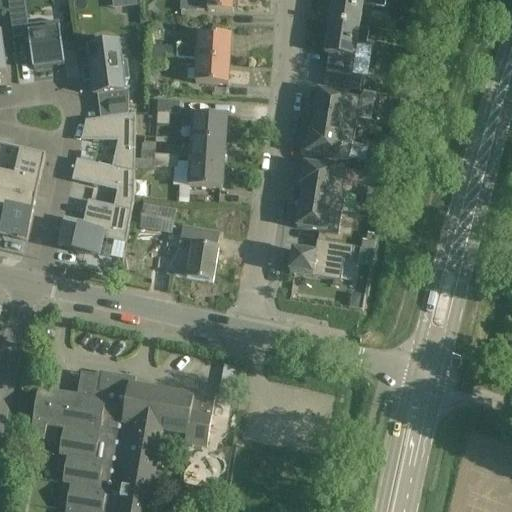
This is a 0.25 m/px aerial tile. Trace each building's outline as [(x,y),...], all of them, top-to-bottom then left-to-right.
[(28,27),(24,0),(7,0),(13,41),(29,38),(34,71),(66,67),(61,23),(28,27)] [(233,0),(208,0),(208,1),(192,0),(180,0),(180,11),(196,12),(196,11),(208,12),(208,13),(233,14),(233,0)] [(332,0),(329,24),(370,30),(359,28),(362,6),(385,10),(386,0),(398,0),(412,2),(412,0),(332,0)] [(329,56),(324,87),(359,93),(361,78),(352,77),(356,46),(367,48),(370,30),(359,29),(329,24),(324,55),(329,56)] [(198,61),(230,63),(231,38),(199,36),(199,49),(177,48),(177,59),(198,61)] [(96,48),(89,49),(95,97),(107,95),(110,119),(129,116),(129,97),(125,97),(123,81),(129,80),(127,62),(121,63),(118,45),(110,46),(110,40),(96,42),(96,48)] [(150,58),(166,59),(167,47),(150,47),(150,58)] [(150,58),(149,69),(160,70),(166,70),(166,59),(150,58)] [(228,87),(230,63),(198,61),(196,85),(228,87)] [(397,100),(401,101),(413,103),(414,103),(419,87),(399,84),(397,100)] [(357,121),(360,100),(319,93),(315,114),(357,121)] [(413,103),(401,101),(400,109),(412,111),(413,103)] [(181,104),(158,102),(156,127),(170,128),(171,116),(180,116),(181,104)] [(353,142),(357,121),(315,114),(312,134),(309,134),(353,142)] [(135,176),(136,116),(110,120),(86,123),(82,138),(93,138),(92,143),(118,144),(112,170),(77,162),(77,163),(135,176)] [(194,128),(193,141),(225,143),(226,119),(194,117),(194,118),(183,117),(182,128),(194,128)] [(353,142),(309,134),(306,156),(347,163),(351,142),(353,142)] [(394,140),(383,138),(381,146),(393,148),(394,140)] [(191,165),(223,167),(225,143),(193,141),(191,165)] [(393,148),(381,146),(380,154),(392,156),(393,148)] [(0,171),(0,190),(36,199),(46,156),(20,150),(15,175),(0,171)] [(154,156),(154,169),(166,170),(167,157),(154,156)] [(167,157),(166,170),(179,171),(179,157),(167,157)] [(88,203),(88,204),(132,214),(135,176),(77,163),(74,174),(82,176),(80,181),(93,184),(92,188),(117,193),(114,209),(88,203)] [(222,191),(223,167),(191,165),(190,189),(222,191)] [(343,193),(346,172),(304,166),(301,187),(345,194),(343,193)] [(342,215),(345,194),(301,187),(301,188),(303,188),(300,208),(342,215)] [(0,209),(6,211),(1,236),(26,242),(36,199),(0,190),(0,209)] [(379,199),(380,192),(369,190),(367,198),(379,199)] [(378,208),(379,199),(367,198),(366,206),(378,208)] [(138,203),(135,203),(133,213),(132,217),(139,218),(141,204),(138,203)] [(132,214),(88,204),(83,224),(68,220),(66,231),(62,230),(58,247),(74,251),(73,253),(98,258),(102,240),(126,246),(132,214)] [(177,212),(144,207),(140,231),(173,236),(177,212)] [(338,236),(342,215),(300,208),(297,230),(338,236)] [(219,235),(183,230),(175,278),(213,285),(219,251),(217,250),(219,235)] [(375,244),(363,242),(362,250),(374,252),(375,244)] [(352,264),(354,249),(317,243),(315,257),(293,253),(290,275),(341,283),(344,263),(352,264)] [(225,366),(221,388),(238,391),(242,369),(225,366)] [(148,511),(162,433),(186,437),(185,445),(207,449),(214,403),(194,400),(194,397),(129,386),(128,392),(108,389),(109,385),(100,383),(96,377),(81,375),(78,397),(38,390),(31,442),(46,444),(48,428),(66,431),(62,458),(70,459),(66,486),(70,487),(66,511),(148,511)] [(209,490),(206,502),(223,505),(225,493),(209,490)]
